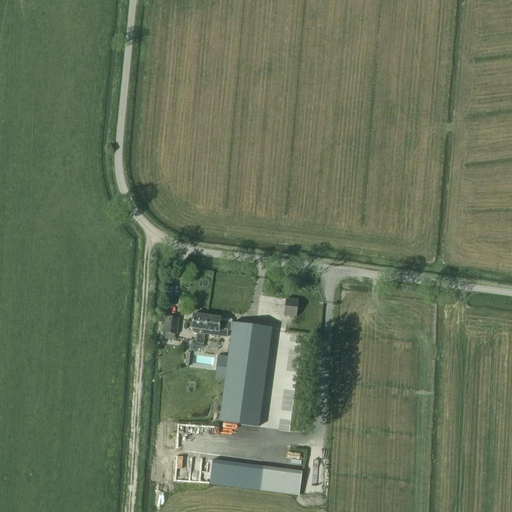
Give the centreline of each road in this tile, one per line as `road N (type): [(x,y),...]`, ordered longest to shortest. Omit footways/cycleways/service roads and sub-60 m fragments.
road 1 (unclassified): [(118,146),(132,209),(180,246),(511,293)]
road 2 (unclassified): [(118,146),(132,0)]
